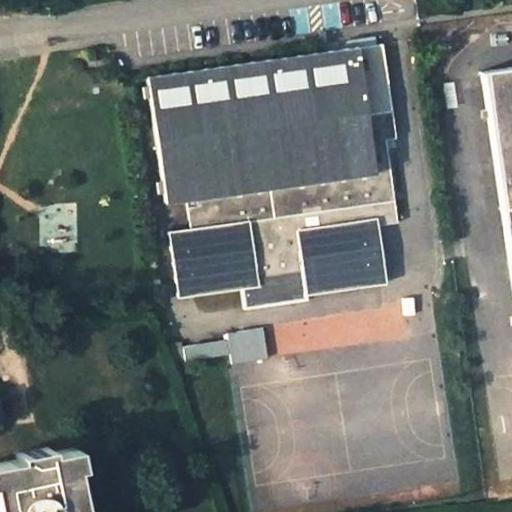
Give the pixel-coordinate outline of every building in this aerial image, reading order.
[(380,41),(145,75),(165,203),(185,200),(189,228),(167,232),(176,297),(241,286),(244,308),(308,298),(307,292),(386,281),(377,224),(397,220),(384,138),(395,136),(380,41)] [(511,66),(481,72),(511,287),(511,66)] [(262,327),(226,333),(231,362),(267,356),(262,327)] [(48,452),(47,446),(15,452),(17,459),(48,452)] [(73,466),(79,466),(75,446),(69,447),(73,466)] [(17,459),(0,462),(0,511),(82,511),(73,466),(69,447),(48,452),(17,459)]
